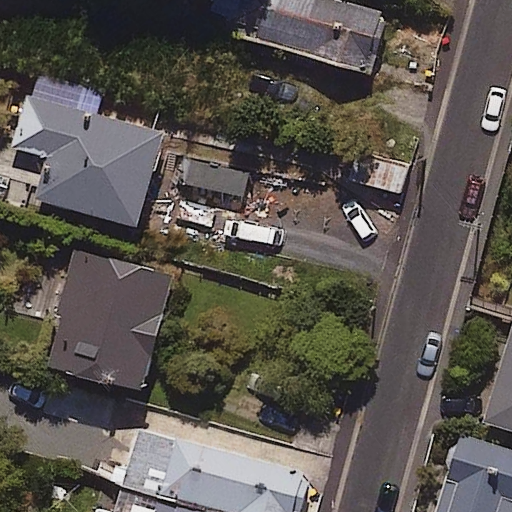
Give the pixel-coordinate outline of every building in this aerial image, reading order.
[(385,22),(304,0),(216,0),(212,15),(236,21),(232,37),(371,75),(385,22)] [(168,128),(31,88),(16,140),(51,151),(40,190),(141,219),(168,128)] [(413,156),(362,139),(350,174),(401,191),(413,156)] [(176,271),(79,246),(51,357),(147,382),(176,271)] [(511,328),(490,415),(511,420),(511,328)] [(116,393),(53,376),(43,412),(106,429),(116,393)] [(142,482),(248,511),(295,511),(308,466),(138,419),(122,477),(142,482)] [(511,511),(511,441),(463,427),(437,511),(511,511)] [(248,511),(142,482),(134,511),(248,511)]
